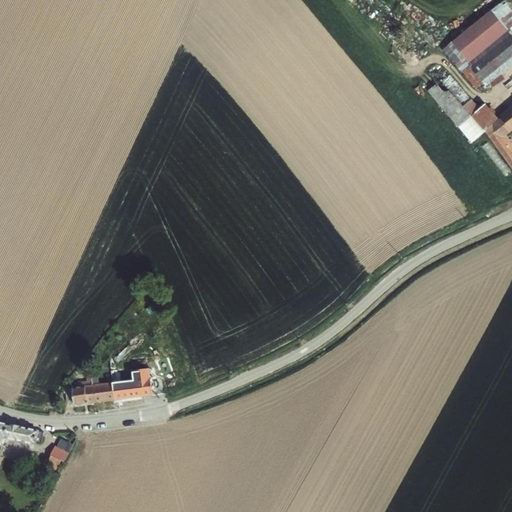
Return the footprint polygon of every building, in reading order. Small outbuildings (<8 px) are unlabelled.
[(502,25),(455,63),(458,66),(506,30),(502,25)] [(458,66),(478,90),(511,62),(511,30),(509,33),(506,30),(458,66)] [(450,76),(442,82),(470,115),(478,109),(450,76)] [(462,122),(470,115),(442,82),(434,90),(462,122)] [(478,109),(470,115),(477,123),(485,131),(491,125),(498,120),(485,104),(478,109)] [(511,113),(509,110),(500,118),(511,131),(511,130),(511,113)] [(511,131),(500,118),(498,120),(491,125),(508,145),(510,143),(505,136),(511,131)] [(511,151),(511,150),(511,145),(510,143),(508,145),(491,125),(485,131),(511,166),(511,151)] [(83,402),(95,400),(93,384),(93,378),(92,372),(88,372),(89,379),(87,379),(88,385),(75,387),(76,400),(82,399),(83,402)] [(140,378),(113,382),(115,398),(149,393),(147,381),(141,382),(140,378)] [(113,382),(93,384),(95,400),(115,398),(113,382)] [(36,444),(39,433),(0,425),(0,441),(1,438),(36,444)] [(46,456),(60,464),(65,455),(51,447),(46,456)]
